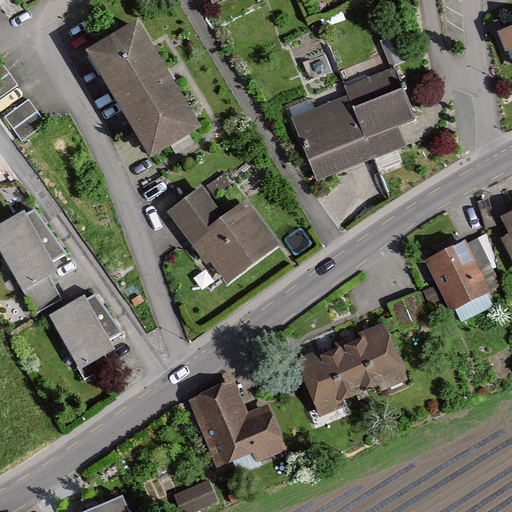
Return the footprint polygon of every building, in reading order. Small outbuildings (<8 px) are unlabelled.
[(188,134),(125,28),(75,57),(139,164),(188,134)] [(511,30),(490,39),(499,60),(508,56),(511,66),(511,30)] [(3,56),(0,58),(0,91),(18,81),(3,56)] [(402,102),(391,70),(340,88),(344,99),(288,119),(311,184),(336,175),(401,152),(394,132),(411,126),(402,102)] [(30,93),(5,109),(22,136),(48,119),(30,93)] [(219,220),(197,191),(163,216),(219,291),(273,251),(239,205),(219,220)] [(17,222),(14,217),(0,225),(0,269),(18,300),(52,280),(45,268),(60,259),(32,214),(17,222)] [(511,215),(497,223),(505,240),(500,242),(511,265),(511,215)] [(448,316),(499,291),(497,257),(487,237),(464,249),(462,245),(423,264),(448,316)] [(423,324),(413,299),(388,309),(398,334),(423,324)] [(81,307),(77,302),(45,321),(78,374),(109,355),(103,346),(115,339),(91,301),(81,307)] [(400,388),(376,331),(353,341),(311,358),(290,367),(314,423),(400,388)] [(241,420),(229,389),(185,406),(211,474),(247,460),(250,469),(278,458),(260,412),(241,420)] [(95,473),(69,484),(76,499),(101,488),(95,473)] [(207,511),(212,511),(205,490),(170,500),(173,511),(207,511)] [(115,511),(111,503),(91,511),(115,511)]
